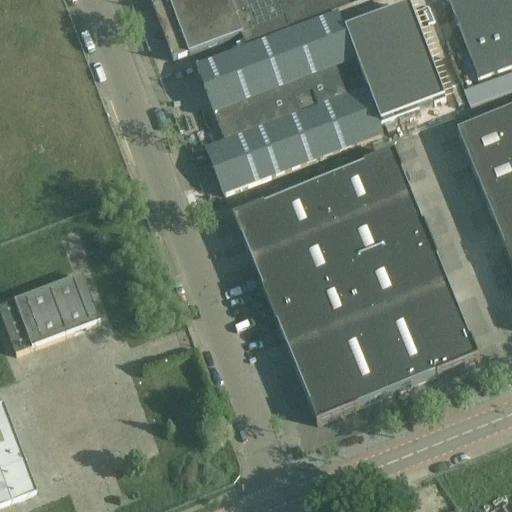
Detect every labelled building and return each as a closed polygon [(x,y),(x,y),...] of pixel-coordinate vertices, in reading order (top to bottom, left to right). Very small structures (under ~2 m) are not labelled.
[(278,0),(167,0),(170,5),(154,11),(174,64),(190,58),(190,59),(243,39),(246,48),(290,32),(278,0)] [(278,0),(290,32),(350,9),(346,0),(278,0)] [(511,0),(445,0),(477,84),(511,71),(511,0)] [(413,12),(348,35),(369,92),(366,93),(338,19),(198,71),(226,145),(207,153),(225,199),(386,138),(381,126),(446,102),(413,12)] [(511,79),(464,97),(470,114),(511,98),(511,79)] [(474,176),(511,160),(511,134),(505,118),(458,137),(474,176)] [(414,201),(403,176),(404,175),(396,156),(365,168),(365,169),(315,190),(333,234),(414,201)] [(511,205),(511,160),(474,176),(490,215),(511,205)] [(315,190),(265,210),(265,209),(233,222),(241,242),(242,241),(253,267),(333,234),(315,190)] [(432,245),(425,228),(414,201),(333,234),(351,278),(432,245)] [(504,253),(504,254),(511,250),(511,205),(490,215),(505,252),(504,253)] [(263,294),(270,311),(351,278),(333,234),(253,267),(264,294),(263,294)] [(449,289),(438,262),(439,262),(432,245),(351,278),(369,322),(449,289)] [(278,328),(289,355),(369,322),(351,278),(270,311),(277,328),(278,328)] [(84,279),(0,310),(0,314),(16,358),(101,327),(84,279)] [(438,379),(480,362),(472,343),(471,343),(449,289),(369,322),(399,394),(438,378),(438,379)] [(318,428),(360,411),(359,410),(399,394),(369,322),(289,355),(311,408),(310,409),(318,428)] [(2,408),(0,408),(0,511),(36,498),(2,408)]
